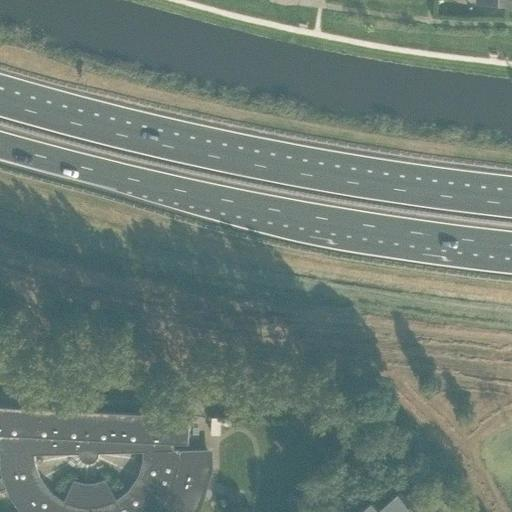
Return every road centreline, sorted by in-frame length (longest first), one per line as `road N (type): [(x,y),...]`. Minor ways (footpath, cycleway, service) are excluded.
road 1 (trunk): [(511,205),(162,145),(0,102)]
road 2 (trunk): [(0,143),(266,207),(511,242)]
